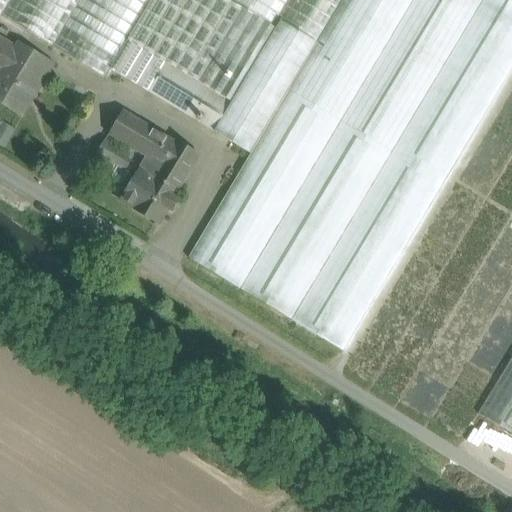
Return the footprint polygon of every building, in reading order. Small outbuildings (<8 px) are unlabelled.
[(151,0),(0,0),(0,16),(105,79),(151,0)] [(226,0),(159,0),(116,73),(214,132),(276,30),(247,12),(202,87),(197,83),(241,9),(226,0)] [(251,154),(189,258),(292,321),(484,0),(343,0),(317,44),(251,154)] [(226,0),(241,9),(247,12),(276,30),(281,21),(317,44),(343,0),(226,0)] [(511,0),(484,0),(292,321),(344,352),(511,71),(511,0)] [(276,30),(214,132),(251,154),(317,44),(281,21),(276,30)] [(32,57),(0,37),(0,104),(16,114),(36,82),(42,86),(55,64),(35,52),(32,57)] [(148,158),(122,201),(159,224),(183,184),(178,181),(196,152),(175,140),(174,141),(123,111),(109,135),(148,158)] [(511,358),(478,414),(511,434),(511,358)]
